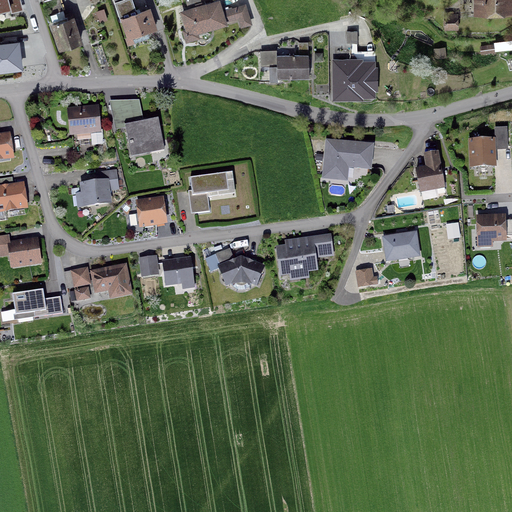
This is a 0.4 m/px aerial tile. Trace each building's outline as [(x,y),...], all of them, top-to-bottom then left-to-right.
[(0,0),(0,9),(10,7),(8,0),(0,0)] [(48,0),(44,1),(49,15),(50,15),(63,11),(58,0),(48,0)] [(113,0),(120,20),(122,20),(128,38),(153,29),(154,29),(154,28),(148,10),(137,14),(136,10),(135,11),(131,0),(113,0)] [(511,0),(474,0),(475,11),(473,11),(473,15),(477,15),(477,13),(511,12),(511,0)] [(224,24),(223,21),(217,2),(182,13),(187,30),(183,31),(184,36),(185,36),(186,39),(188,40),(206,35),(205,30),(224,24)] [(237,11),(241,26),(249,23),(244,9),(237,11)] [(457,15),(443,15),(444,29),(457,29),(457,15)] [(52,25),(60,48),(79,42),(72,19),(67,20),(66,17),(52,21),(54,25),(52,25)] [(346,43),(356,43),(356,32),(346,32),(346,43)] [(18,42),(0,44),(0,66),(21,63),(18,42)] [(308,55),(307,55),(307,44),(298,44),(299,56),(276,56),(276,51),(260,52),(260,67),(268,67),(269,82),(277,81),(277,79),(308,78),(308,55)] [(92,48),(98,66),(107,63),(101,45),(92,48)] [(493,46),(480,47),(481,54),(494,52),(493,46)] [(333,59),(333,100),(376,99),(375,58),(333,59)] [(162,144),(157,118),(133,123),(130,108),(122,109),(120,99),(111,101),(116,126),(124,125),(128,144),(129,143),(130,145),(132,144),(134,156),(150,152),(149,146),(162,144)] [(95,107),(69,109),(72,135),(92,133),(93,145),(102,144),(100,130),(98,131),(95,107)] [(505,129),(495,130),(496,147),(506,147),(505,129)] [(0,158),(11,157),(8,136),(0,137),(0,158)] [(374,145),(328,141),(325,178),(348,180),(349,168),(371,170),(374,145)] [(470,142),(471,167),(493,166),(492,141),(470,142)] [(424,157),(426,170),(415,172),(419,191),(436,188),(437,194),(444,193),(437,154),(424,157)] [(232,173),(191,178),(193,194),(189,194),(192,214),(209,212),(207,197),(234,193),(232,173)] [(0,210),(25,207),(22,190),(22,186),(12,187),(11,180),(0,181),(0,210)] [(84,207),(109,203),(106,182),(81,186),(84,207)] [(136,204),(139,227),(165,223),(162,200),(136,204)] [(377,220),(390,218),(389,210),(381,210),(380,213),(376,213),(373,220),(377,220)] [(511,236),(511,221),(503,222),(502,218),(477,219),(478,241),(504,240),(503,237),(511,236)] [(449,239),(457,238),(456,225),(447,226),(449,239)] [(414,234),(383,239),(386,261),(418,256),(414,234)] [(41,264),(38,242),(8,245),(7,238),(0,238),(0,256),(11,256),(13,268),(41,264)] [(331,256),(328,239),(311,241),(311,245),(277,250),(280,275),(315,270),(313,259),(331,256)] [(254,284),(261,268),(240,260),(234,262),(229,250),(215,256),(227,284),(233,282),(248,282),(254,284)] [(142,276),(158,274),(155,257),(140,259),(142,276)] [(166,285),(192,282),(189,261),(163,264),(166,285)] [(129,294),(124,267),(92,274),(96,292),(115,288),(117,296),(129,294)] [(89,284),(86,270),(71,273),(74,287),(89,284)] [(370,271),(355,273),(358,288),(373,286),(370,271)] [(87,289),(75,292),(77,301),(88,299),(87,289)] [(34,318),(62,314),(59,298),(43,300),(42,291),(12,295),(15,316),(33,313),(34,318)]
